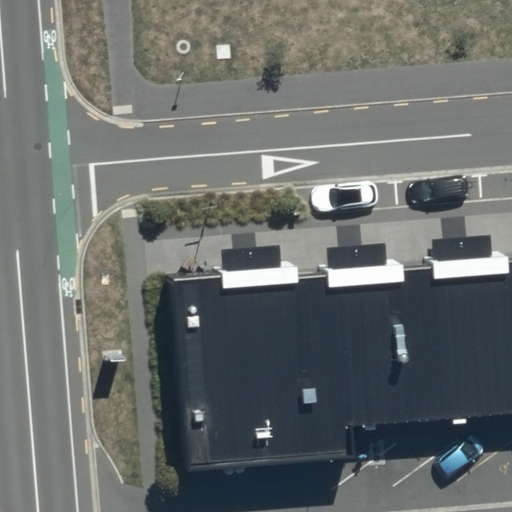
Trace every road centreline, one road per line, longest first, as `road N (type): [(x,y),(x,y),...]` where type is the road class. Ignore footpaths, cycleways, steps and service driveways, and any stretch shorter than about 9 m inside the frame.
road 1 (residential): [(13,170),(511,133)]
road 2 (tertiary): [(41,511),(13,170)]
road 3 (tertiary): [(13,170),(0,0)]
